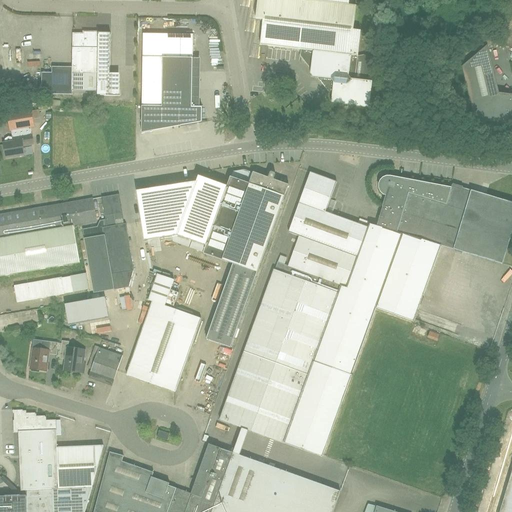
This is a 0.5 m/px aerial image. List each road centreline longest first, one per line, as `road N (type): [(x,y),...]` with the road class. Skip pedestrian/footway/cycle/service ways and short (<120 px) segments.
road 1 (unclassified): [(511,168),(311,144),(248,147)]
road 2 (unclassified): [(248,147),(0,192)]
road 3 (unclassified): [(223,8),(8,0)]
road 4 (unclassified): [(248,147),(223,8)]
road 5 (unclassified): [(454,511),(492,386)]
road 6 (unclassified): [(123,423),(0,383)]
